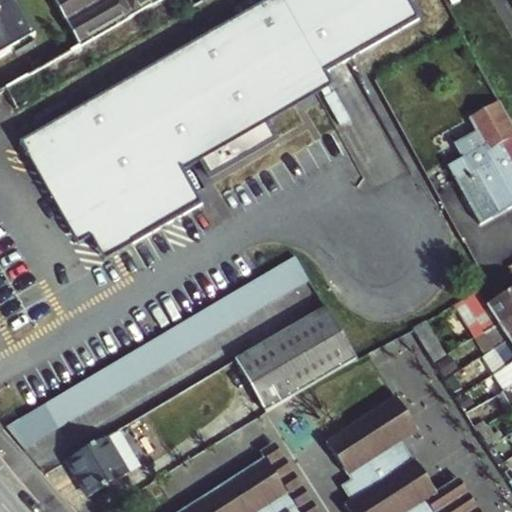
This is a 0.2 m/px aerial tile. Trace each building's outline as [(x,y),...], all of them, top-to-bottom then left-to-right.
[(0,0),(0,59),(35,39),(11,0),(0,0)] [(409,0),(267,0),(18,144),(80,241),(91,235),(88,230),(187,173),(334,86),(327,74),(422,21),(409,0)] [(56,0),(83,45),(164,0),(191,0),(197,9),(212,0),(56,0)] [(511,209),(511,118),(503,102),(473,119),(480,133),(459,145),(467,158),(451,167),(458,180),(483,225),(511,209)] [(88,230),(91,235),(105,260),(204,203),(187,173),(88,230)] [(298,257),(7,429),(26,449),(312,280),(298,257)] [(511,273),(491,286),(458,304),(479,337),(511,315),(511,273)] [(237,362),(268,415),(359,360),(329,308),(237,362)] [(490,354),(498,349),(511,339),(511,315),(479,337),(490,354)] [(430,320),(417,328),(439,364),(452,355),(430,320)] [(511,339),(498,349),(509,366),(511,363),(511,339)] [(511,387),(511,363),(509,366),(511,370),(511,374),(501,382),(506,391),(511,387)] [(436,511),(428,499),(442,490),(421,458),(417,460),(404,439),(424,426),(404,394),(331,440),(352,471),(354,470),(360,478),(349,484),(357,497),(350,502),(356,511),(305,511),(272,459),(188,511),(436,511)] [(143,469),(120,430),(68,459),(91,498),(143,469)] [(305,511),(325,511),(281,442),(266,450),(272,459),(305,511)] [(436,511),(486,511),(463,476),(442,490),(428,499),(436,511)]
